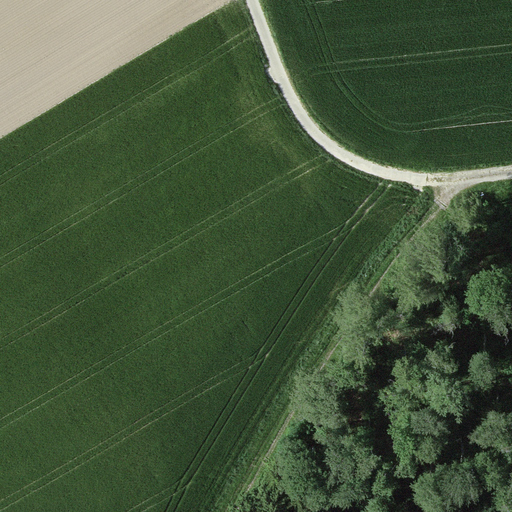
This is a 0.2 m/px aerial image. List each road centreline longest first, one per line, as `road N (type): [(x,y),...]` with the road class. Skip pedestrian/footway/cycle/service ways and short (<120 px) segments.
road 1 (track): [(455,182),(330,362),(246,511)]
road 2 (track): [(251,0),(284,87),(341,156),(455,182),(511,175)]
